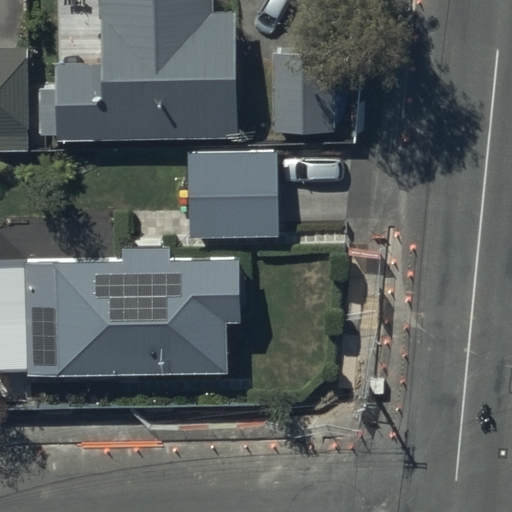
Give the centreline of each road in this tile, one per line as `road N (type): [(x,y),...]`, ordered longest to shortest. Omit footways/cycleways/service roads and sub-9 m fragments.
road 1 (tertiary): [(468,352),(499,0)]
road 2 (tertiary): [(452,511),(468,352)]
